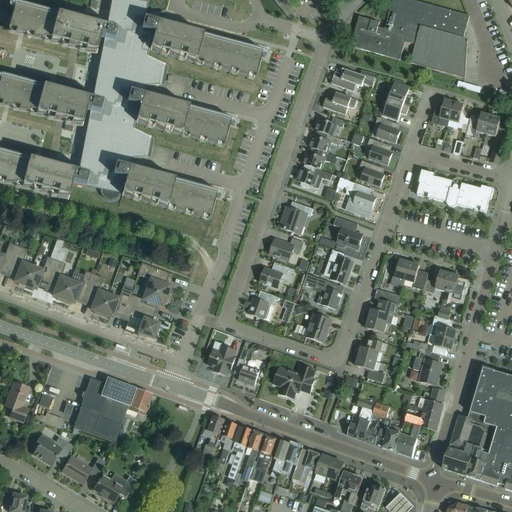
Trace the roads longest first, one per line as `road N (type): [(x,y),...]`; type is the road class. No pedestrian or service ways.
road 1 (residential): [(223,325),(335,362),(410,151)]
road 2 (residential): [(223,325),(327,39)]
road 3 (residential): [(198,317),(287,57)]
road 4 (tertiary): [(430,479),(174,387)]
road 5 (tertiary): [(430,479),(494,251)]
road 6 (residential): [(183,362),(0,296)]
road 7 (tertiary): [(174,387),(0,326)]
